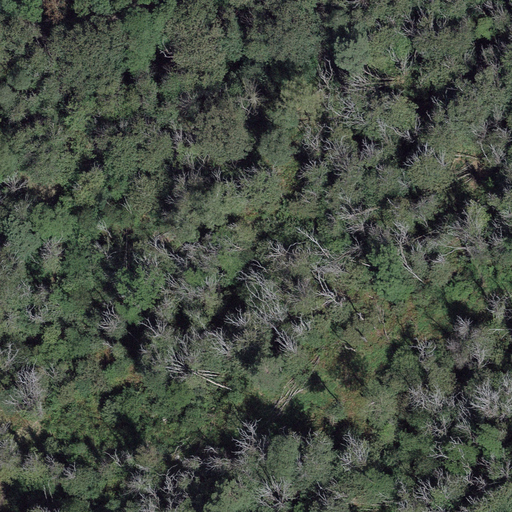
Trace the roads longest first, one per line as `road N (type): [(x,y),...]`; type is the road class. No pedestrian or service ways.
road 1 (track): [(0,494),(45,362),(66,338),(58,292),(78,177),(204,0)]
road 2 (track): [(191,0),(130,21),(0,36)]
